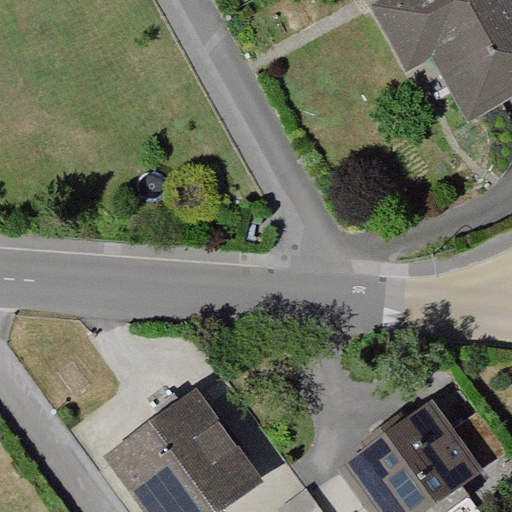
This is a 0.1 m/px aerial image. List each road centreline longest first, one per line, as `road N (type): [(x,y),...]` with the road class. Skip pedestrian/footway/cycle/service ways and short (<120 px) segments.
road 1 (residential): [(487,309),(0,275)]
road 2 (residential): [(0,367),(104,511)]
